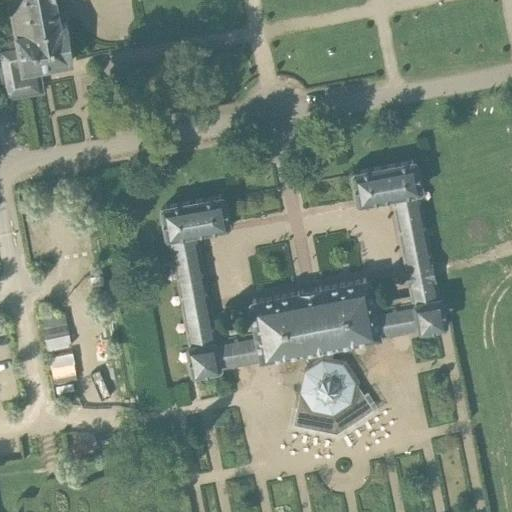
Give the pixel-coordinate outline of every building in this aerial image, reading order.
[(10,0),(18,42),(0,45),(0,67),(6,98),(43,91),(39,66),(73,60),(66,23),(60,24),(55,0),(10,0)] [(369,51),(375,52),(378,29),(356,26),(350,70),(366,72),(369,51)] [(294,70),(300,66),(309,83),(324,75),(303,38),(283,49),(294,70)] [(416,81),(480,68),(478,54),(452,59),(433,62),(433,60),(412,64),(416,81)] [(224,197),(223,196),(222,196),(221,196),(221,195),(218,195),(218,196),(164,205),(164,206),(163,206),(162,207),(162,208),(164,221),(167,220),(190,343),(185,344),(189,371),(194,375),(219,371),(222,366),(222,364),(230,362),(259,356),(260,360),(296,353),(342,344),(382,337),(381,333),(409,328),(416,327),(416,329),(422,332),(445,327),(448,323),(442,297),(436,298),(416,183),(420,182),(416,162),(415,162),(415,161),(414,161),(413,161),(413,160),(410,160),(411,161),(355,171),(355,172),(354,172),(354,173),(353,174),(358,202),(394,196),(412,294),(377,301),(369,280),(369,279),(368,279),(368,278),(367,278),(366,278),(363,279),(252,300),(251,301),(251,302),(251,303),(250,303),(254,324),(214,331),(194,233),(230,226),(224,197)] [(304,365),(297,406),(294,422),(335,430),(372,406),(359,385),(339,359),(342,344),(296,353),(304,365)]
